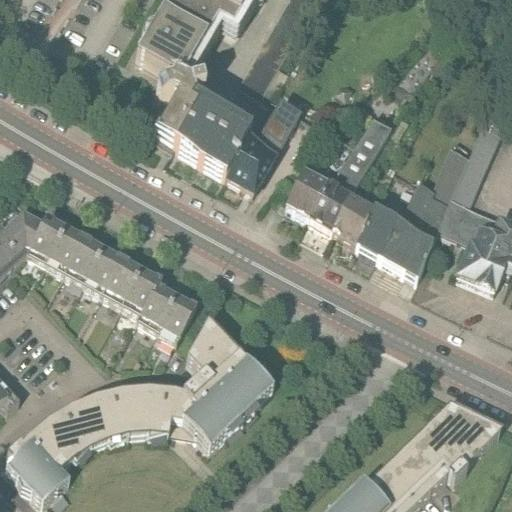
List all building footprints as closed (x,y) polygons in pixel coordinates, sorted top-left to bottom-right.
[(134,68),(171,90),(178,92),(215,29),(230,38),(252,0),(193,0),(193,1),(194,1),(185,15),(183,14),(181,10),(180,11),(178,12),(176,12),(173,12),(171,11),(170,11),(162,24),(160,23),(153,36),(153,35),(152,37),(155,39),(145,56),(142,54),(134,68)] [(315,8),(299,0),(290,0),(286,7),(309,20),(315,8)] [(319,0),(299,0),(315,8),(319,0)] [(309,20),(286,7),(280,18),(302,31),(309,20)] [(302,31),(280,18),(273,30),(296,42),(302,31)] [(296,42),(273,30),(267,41),(290,53),(296,42)] [(290,53),(267,41),(261,52),(283,64),(290,53)] [(283,64),(261,52),(254,63),(277,75),(283,64)] [(432,72),(445,80),(452,70),(439,62),(432,72)] [(277,75),(254,63),(248,74),(271,86),(277,75)] [(375,70),(370,75),(370,83),(375,87),(386,79),(383,77),(390,69),(382,63),(375,70)] [(271,86),(248,74),(242,85),(264,97),(271,86)] [(264,97),(242,85),(236,95),(259,108),(264,97)] [(187,98),(178,92),(171,90),(168,95),(155,98),(158,111),(175,111),(154,146),(223,187),(244,150),(188,117),(191,111),(190,107),(201,104),(199,94),(187,98)] [(254,156),(244,151),(223,188),(252,202),(297,125),(278,114),(254,156)] [(488,121),(467,168),(436,241),(453,248),(469,255),(455,287),(492,302),(499,283),(507,286),(511,274),(510,273),(511,267),(511,236),(467,217),(505,128),(488,121)] [(397,145),(407,128),(399,124),(390,141),(397,145)] [(324,195),(306,229),(329,242),(347,208),(389,139),(372,129),(353,158),(350,156),(324,195)] [(342,151),(315,190),(300,182),(284,217),(306,229),(324,195),(350,156),(342,151)] [(436,241),(467,168),(456,163),(445,167),(431,201),(417,193),(402,223),(400,222),(377,268),(378,268),(377,269),(380,271),(415,290),(436,241)] [(370,221),(347,208),(329,242),(353,255),(370,221)] [(375,267),(377,268),(400,222),(379,209),(372,222),(370,221),(353,255),(354,256),(354,255),(376,266),(375,267)] [(0,234),(0,414),(6,408),(0,401),(0,278),(4,274),(9,279),(25,263),(138,325),(135,331),(175,353),(195,316),(157,295),(160,290),(45,226),(42,232),(22,220),(3,238),(0,234)] [(205,332),(189,361),(185,369),(202,386),(182,405),(172,403),(145,401),(119,403),(93,410),(69,419),(46,433),(26,450),(20,456),(18,454),(5,467),(11,473),(4,480),(15,492),(19,488),(33,502),(29,506),(34,511),(45,511),(68,491),(57,480),(72,467),(87,458),(108,450),(125,446),(147,444),(167,445),(167,441),(191,445),(207,462),(224,445),(221,442),(250,413),(254,417),(271,400),(236,364),(232,368),(219,354),(222,350),(205,332)] [(418,511),(446,485),(453,492),(466,479),(463,477),(498,442),(456,421),(448,429),(442,424),(425,440),(429,444),(416,457),(412,453),(395,470),(398,474),(385,487),(381,483),(365,498),(360,492),(339,511),(418,511)]
